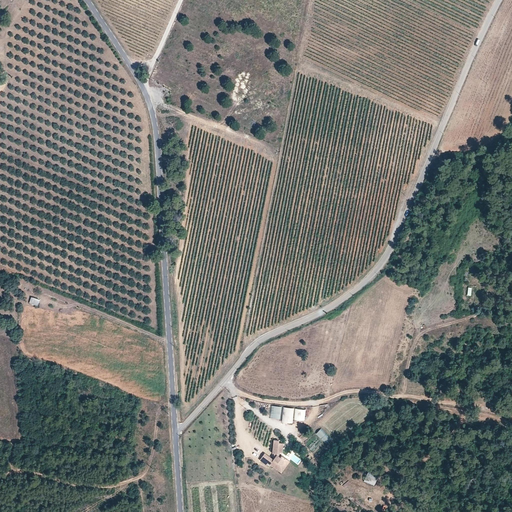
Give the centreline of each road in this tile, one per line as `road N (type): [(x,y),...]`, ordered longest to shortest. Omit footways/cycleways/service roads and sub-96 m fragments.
road 1 (tertiary): [(501,0),(377,271),(343,300),(260,341),(174,436)]
road 2 (tertiary): [(87,0),(149,103),(174,436)]
road 3 (track): [(226,380),(264,400),(316,402),(371,391),(511,418)]
